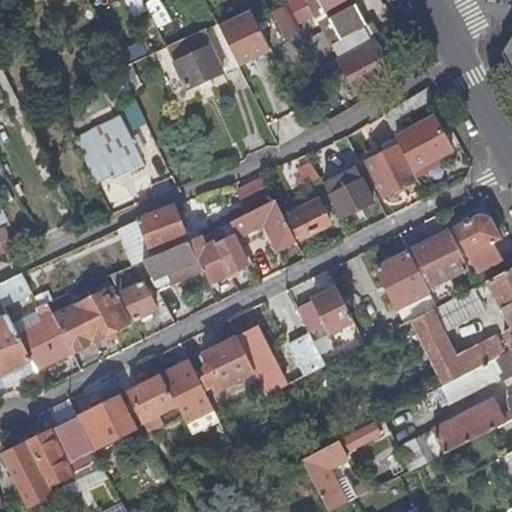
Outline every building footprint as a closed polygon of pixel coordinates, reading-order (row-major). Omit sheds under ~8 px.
[(307,0),(339,58),(371,40),(365,27),(367,26),(353,0),(307,0)] [(271,50),(253,13),(219,30),(237,66),(237,67),(271,50)] [(186,90),(237,66),(219,30),(217,25),(166,48),(186,90)] [(511,39),(503,55),(511,71),(511,39)] [(371,40),(339,58),(340,60),(339,61),(357,94),(392,74),(374,42),(373,42),(371,40)] [(435,99),(429,88),(386,114),(391,126),(435,99)] [(453,152),(435,118),(397,137),(398,138),(415,171),(453,152)] [(143,161),(121,119),(76,140),(96,182),(113,174),(114,176),(143,161)] [(415,171),(398,138),(382,146),(385,153),(367,162),(385,198),(420,180),(415,171)] [(320,178),(310,163),(284,176),(292,192),(320,178)] [(373,203),(356,169),(323,185),(341,220),(373,203)] [(296,242),(275,201),(231,223),(238,238),(264,225),(277,251),(296,242)] [(289,215),(301,239),(330,225),(318,201),(289,215)] [(186,238),(174,207),(140,220),(152,251),(186,238)] [(500,240),(489,220),(481,217),(450,233),(466,265),(474,261),(479,273),(501,262),(492,244),(500,240)] [(248,266),(234,237),(225,242),(218,229),(209,233),(214,244),(231,276),(248,266)] [(466,265),(450,233),(410,253),(428,289),(468,269),(466,265)] [(231,276),(214,244),(206,248),(200,236),(189,241),(211,285),(231,276)] [(197,261),(188,241),(143,262),(152,278),(158,291),(172,284),(167,274),(197,261)] [(428,289),(410,253),(378,269),(399,313),(407,310),(427,299),(431,296),(428,289)] [(152,278),(143,262),(111,275),(120,294),(123,293),(137,320),(143,317),(145,321),(154,317),(152,313),(158,310),(144,283),(152,278)] [(0,281),(0,292),(6,305),(35,292),(25,270),(0,281)] [(511,270),(478,288),(475,290),(480,301),(494,294),(511,329),(504,333),(511,349),(511,270)] [(131,325),(109,282),(98,288),(100,294),(54,316),(73,354),(131,325)] [(354,322),(338,289),(297,309),(310,334),(326,325),(331,333),(354,322)] [(480,301),(475,290),(434,312),(447,342),(486,314),(480,301)] [(447,342),(434,312),(408,325),(444,387),(505,355),(495,337),(455,357),(447,342)] [(0,376),(32,361),(20,338),(11,321),(0,325),(0,376)] [(69,357),(52,322),(20,338),(32,361),(37,372),(69,357)] [(286,388),(257,330),(237,340),(254,373),(258,379),(264,392),(267,398),(286,388)] [(254,373),(237,340),(204,356),(210,368),(205,370),(208,375),(203,377),(212,394),(254,373)] [(326,367),(313,340),(296,349),(309,376),(326,367)] [(503,418),(494,401),(434,431),(435,432),(400,450),(411,473),(442,457),(511,422),(511,351),(505,355),(444,387),(429,395),(436,410),(498,378),(500,383),(511,377),(508,374),(511,372),(511,398),(509,400),(508,408),(511,414),(503,418)] [(205,394),(189,364),(163,377),(178,407),(178,408),(205,394)] [(178,407),(163,377),(129,394),(140,414),(154,407),(159,416),(178,407)] [(264,392),(258,379),(248,384),(254,396),(264,392)] [(135,430),(119,399),(78,418),(94,451),(135,430)] [(78,418),(69,401),(49,411),(58,428),(78,418)] [(215,414),(212,410),(185,423),(187,426),(191,433),(218,420),(215,414)] [(381,437),(374,413),(350,437),(357,450),(381,437)] [(94,451),(78,418),(58,428),(28,444),(45,477),(50,486),(74,476),(67,460),(74,457),(82,472),(89,469),(101,464),(94,451)] [(155,440),(150,431),(141,436),(146,444),(155,440)] [(349,459),(340,442),(302,462),(329,511),(331,511),(349,503),(331,470),(349,459)] [(42,479),(25,446),(4,457),(21,490),(30,485),(34,493),(50,486),(45,477),(42,479)] [(82,472),(74,457),(67,460),(74,476),(82,472)] [(103,468),(101,464),(89,469),(91,474),(103,468)] [(108,478),(103,468),(91,474),(89,469),(82,472),(74,476),(50,486),(58,500),(108,478)] [(369,493),(366,486),(355,491),(358,498),(369,493)]
